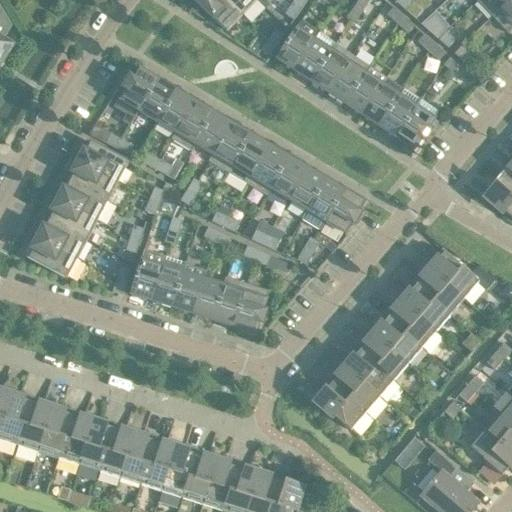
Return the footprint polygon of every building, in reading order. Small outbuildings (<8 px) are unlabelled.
[(242,17),(224,0),(195,0),(194,2),(226,34),(242,17)] [(224,0),(242,17),(257,2),(255,0),(224,0)] [(294,0),(292,5),(301,11),(308,0),(294,0)] [(360,0),(355,8),(363,13),(370,1),(368,0),(360,0)] [(406,13),(414,5),(408,0),(399,0),(396,4),(406,13)] [(511,0),(480,0),(477,3),(492,19),(511,0)] [(511,0),(492,19),(508,35),(511,31),(511,0)] [(301,11),(292,5),(285,15),(294,22),(301,11)] [(423,13),(414,5),(406,13),(416,21),(423,13)] [(0,8),(0,66),(13,46),(3,40),(11,26),(0,8)] [(363,13),(355,8),(347,20),(355,25),(363,13)] [(393,10),(387,16),(397,26),(403,19),(393,10)] [(403,19),(397,26),(407,34),(413,27),(403,19)] [(276,61),(294,72),(314,42),(319,34),(301,23),(276,61)] [(437,41),(446,33),(436,24),(428,33),(437,41)] [(268,41),(277,47),(284,36),(275,30),(268,41)] [(455,42),(446,33),(437,41),(448,50),(455,42)] [(424,37),(418,44),(428,53),(434,46),(424,37)] [(277,47),(268,41),(261,52),(270,58),(277,47)] [(294,72),(311,84),(336,46),(334,45),(330,52),(314,42),(294,72)] [(352,57),(336,46),(311,84),(328,95),(352,57)] [(434,46),(428,53),(438,62),(444,55),(434,46)] [(454,56),(464,65),(472,56),(462,47),(454,56)] [(371,69),(352,57),(328,95),(345,106),(371,69)] [(450,60),(443,67),(454,76),(460,69),(450,60)] [(387,80),(371,69),(345,106),(362,117),(387,80)] [(139,113),(158,82),(138,70),(133,80),(130,79),(123,90),(125,92),(119,102),(139,113)] [(362,117),(379,129),(403,91),(387,80),(362,117)] [(139,113),(157,124),(176,93),(158,82),(139,113)] [(379,129),(396,140),(416,109),(400,98),(404,91),(403,91),(379,129)] [(157,124),(175,135),(176,135),(195,104),(176,93),(157,124)] [(416,109),(396,140),(414,152),(420,142),(422,143),(430,132),(428,130),(434,121),(434,120),(438,114),(421,102),(416,109)] [(213,115),(195,104),(176,135),(175,135),(171,141),(192,154),(196,147),(195,146),(213,115)] [(208,164),(209,164),(232,126),(213,115),(195,146),(196,147),(212,157),(208,164)] [(209,164),(228,175),(251,137),(232,126),(209,164)] [(105,146),(117,152),(122,142),(111,136),(105,146)] [(228,175),(247,187),(270,148),(251,137),(228,175)] [(134,148),(122,142),(117,152),(128,158),(134,148)] [(84,152),(78,163),(118,185),(128,164),(91,144),(86,153),(84,152)] [(288,159),(270,148),(247,187),(267,198),(271,192),(269,191),(288,159)] [(155,172),(161,162),(149,156),(144,166),(155,172)] [(271,192),(288,202),(307,170),(288,159),(269,191),(271,192)] [(172,168),(161,162),(155,172),(167,178),(172,168)] [(118,185),(78,163),(72,174),(75,175),(70,183),(108,203),(115,207),(118,200),(111,197),(118,185)] [(511,187),(511,166),(511,167),(510,166),(500,177),(511,187)] [(288,202),(307,213),(325,181),(307,170),(288,202)] [(511,187),(500,177),(490,188),(492,190),(485,197),(511,220),(511,187)] [(187,191),(196,197),(203,186),(194,180),(187,191)] [(307,213),(325,224),(344,192),(325,181),(307,213)] [(98,222),(108,203),(70,183),(66,192),(64,191),(58,201),(98,222)] [(170,187),(165,184),(162,191),(167,193),(170,187)] [(149,201),(160,205),(165,193),(154,189),(149,201)] [(196,197),(187,191),(180,203),(189,209),(196,197)] [(363,204),(344,192),(325,224),(345,235),(350,226),(353,227),(360,215),(358,214),(363,204)] [(87,241),(98,222),(58,201),(52,212),(55,213),(50,221),(87,241)] [(160,205),(149,201),(144,213),(155,217),(160,205)] [(211,224),(223,229),(228,219),(227,219),(231,211),(220,206),(216,214),(211,224)] [(168,231),(179,235),(183,222),(172,219),(168,231)] [(240,225),(228,219),(223,229),(235,235),(240,225)] [(77,260),(87,241),(50,221),(46,230),(43,229),(38,239),(77,260)] [(133,227),(129,240),(140,243),(144,231),(133,227)] [(203,239),(215,245),(220,235),(208,229),(203,239)] [(279,243),(278,243),(283,235),(271,229),(267,237),(263,248),(274,253),(279,243)] [(179,235),(168,231),(164,244),(175,247),(179,235)] [(251,242),(263,248),(267,237),(255,232),(251,242)] [(232,240),(220,235),(215,245),(227,250),(232,240)] [(77,260),(38,239),(31,250),(34,251),(29,260),(66,280),(77,260)] [(303,251),(313,256),(319,245),(310,239),(303,251)] [(136,256),(140,243),(129,240),(125,252),(136,256)] [(254,263),(259,253),(247,247),(242,258),(254,263)] [(129,296),(151,303),(166,257),(144,250),(129,296)] [(313,256),(303,251),(296,262),(306,268),(313,256)] [(434,265),(428,271),(464,302),(478,286),(486,293),(494,284),(477,269),(470,277),(462,270),(462,269),(442,252),(432,263),(434,265)] [(259,253),(254,263),(266,269),(271,258),(259,253)] [(151,303),(172,309),(186,266),(185,266),(185,264),(184,263),(183,266),(165,261),(166,258),(166,257),(151,303)] [(172,309),(192,316),(203,281),(206,272),(186,266),(172,309)] [(120,268),(116,281),(127,284),(131,272),(120,268)] [(450,318),(464,302),(428,271),(423,277),(421,276),(412,286),(450,318)] [(213,322),(233,329),(247,286),(225,279),(223,287),(224,287),(213,322)] [(123,297),(127,284),(116,281),(112,293),(123,297)] [(223,287),(203,281),(192,316),(213,322),(224,287),(223,287)] [(247,286),(233,329),(255,336),(258,325),(261,326),(265,313),(263,312),(268,293),(247,286)] [(436,334),(450,318),(412,286),(404,296),(406,297),(400,304),(436,334)] [(421,351),(436,334),(400,304),(395,310),(393,308),(384,318),(421,351)] [(407,367),(421,351),(384,318),(376,328),(377,330),(372,336),(407,367)] [(393,383),(407,367),(372,336),(366,343),(365,341),(356,351),(393,383)] [(495,355),(503,362),(511,352),(503,345),(495,355)] [(379,400),(393,383),(356,351),(348,361),(349,363),(344,369),(379,400)] [(503,362),(495,355),(486,365),(495,372),(503,362)] [(365,416),(379,400),(344,369),(338,376),(336,374),(328,384),(365,416)] [(467,387),(475,395),(484,385),(475,378),(467,387)] [(365,416),(328,384),(319,394),(321,395),(315,402),(350,433),(365,416)] [(475,395),(467,387),(458,397),(467,405),(475,395)] [(0,427),(10,395),(2,392),(3,390),(0,388),(0,427)] [(0,427),(0,440),(17,446),(32,399),(19,395),(19,397),(10,395),(0,427)] [(17,446),(37,453),(52,408),(43,405),(44,403),(32,399),(17,446)] [(511,401),(500,416),(511,426),(511,401)] [(461,411),(453,404),(444,414),(453,421),(461,411)] [(37,453),(58,459),(73,412),(60,408),(60,410),(52,408),(37,453)] [(58,459),(79,466),(93,421),(85,418),(85,416),(73,412),(58,459)] [(511,426),(500,416),(486,431),(480,426),(480,427),(511,454),(511,426)] [(79,466),(99,472),(114,425),(102,421),(101,424),(93,421),(79,466)] [(126,429),(114,425),(99,472),(120,479),(134,434),(126,432),(126,429)] [(511,469),(511,454),(480,427),(465,444),(484,460),(483,461),(503,477),(510,469),(511,471),(511,469)] [(120,479),(140,485),(155,438),(143,434),(142,437),(134,434),(120,479)] [(398,459),(408,466),(427,442),(417,434),(398,459)] [(140,485),(161,492),(175,447),(167,444),(168,442),(155,438),(140,485)] [(161,492),(181,499),(197,451),(184,447),(183,449),(175,447),(161,492)] [(181,499),(202,505),(216,460),(208,458),(209,455),(197,451),(181,499)] [(441,473),(420,497),(437,511),(471,511),(478,504),(447,478),(455,470),(435,453),(427,462),(441,473)] [(202,505),(223,511),(238,465),(225,460),(224,463),(216,460),(202,505)] [(223,511),(245,511),(257,473),(249,471),(250,469),(238,465),(223,511)] [(245,511),(267,511),(279,478),(266,474),(265,476),(257,473),(245,511)] [(296,511),(292,511),(299,487),(290,484),(291,482),(279,478),(267,511),(296,511)]
